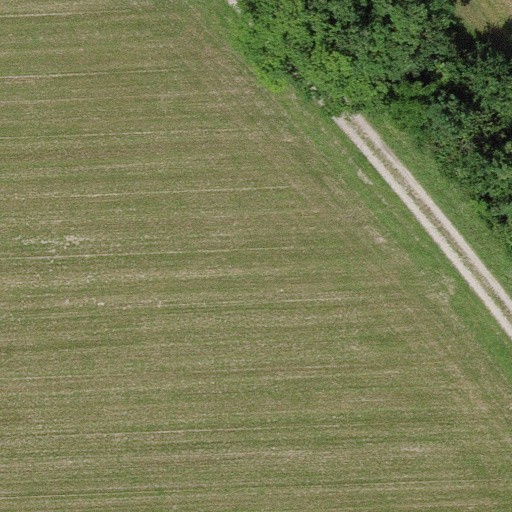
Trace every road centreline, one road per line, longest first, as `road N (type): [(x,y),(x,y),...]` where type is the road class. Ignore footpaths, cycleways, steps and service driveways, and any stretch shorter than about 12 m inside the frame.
road 1 (track): [(511,326),(378,156),(237,0)]
road 2 (track): [(511,98),(429,0)]
